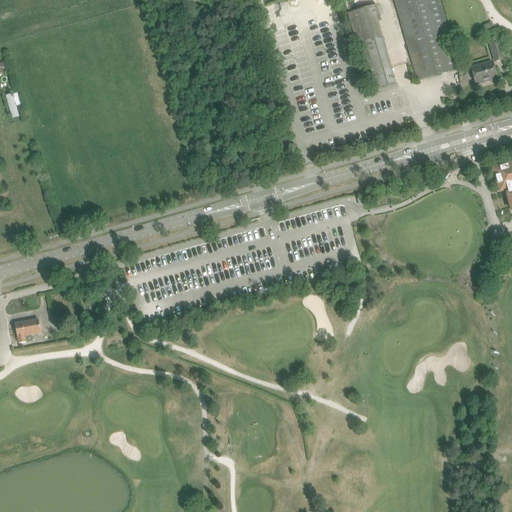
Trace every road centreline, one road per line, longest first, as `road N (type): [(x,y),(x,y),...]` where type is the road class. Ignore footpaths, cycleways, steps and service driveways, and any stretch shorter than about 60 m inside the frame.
road 1 (tertiary): [(0,272),(511,126)]
road 2 (track): [(0,375),(24,359),(76,352),(184,379),(201,401),(206,456)]
